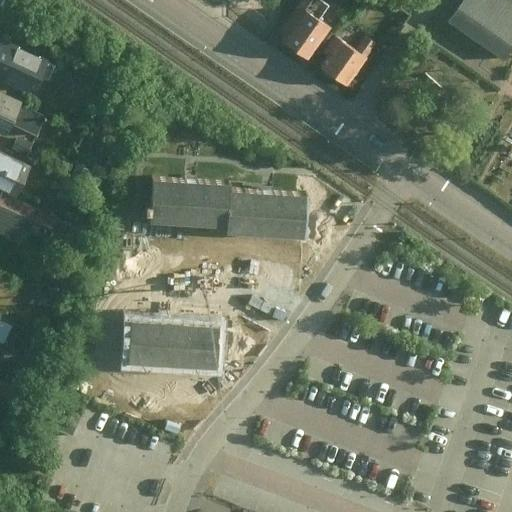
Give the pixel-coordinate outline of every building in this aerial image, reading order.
[(507,58),(511,51),(511,0),(467,0),(453,20),(507,58)] [(314,61),(340,26),(315,7),(288,42),(314,61)] [(46,77),(52,63),(39,56),(14,45),(18,37),(0,28),(0,74),(25,86),(35,91),(42,75),(46,77)] [(378,56),(345,35),(324,67),(356,89),(378,56)] [(22,106),(24,103),(0,90),(0,132),(7,136),(18,141),(24,128),(38,135),(47,118),(22,106)] [(34,168),(0,151),(0,191),(19,200),(34,168)] [(153,216),(230,223),(233,184),(233,179),(195,176),(156,173),(153,216)] [(272,188),(233,184),(230,223),(229,226),(307,233),(311,191),(272,188)] [(0,337),(7,341),(15,322),(0,314),(0,337)] [(179,319),(135,317),(133,361),(223,367),(226,322),(179,319)] [(0,379),(0,394),(11,397),(14,382),(0,379)]
